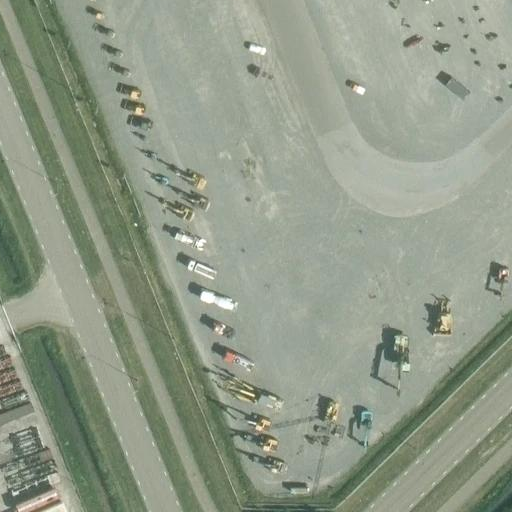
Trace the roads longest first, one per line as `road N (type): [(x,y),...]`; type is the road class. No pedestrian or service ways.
road 1 (unclassified): [(160,511),(0,112)]
road 2 (unclassified): [(398,511),(511,399)]
